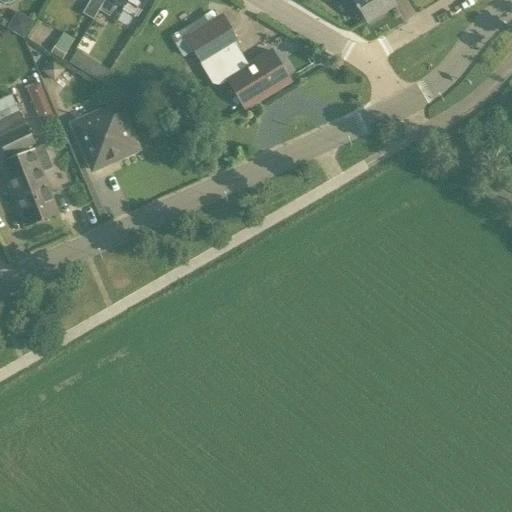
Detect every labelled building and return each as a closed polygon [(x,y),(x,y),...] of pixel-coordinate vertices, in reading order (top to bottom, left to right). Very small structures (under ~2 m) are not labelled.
[(98,10),(99,10),(104,0),(90,0),(82,14),(92,20),(98,10)] [(115,6),(116,7),(136,20),(147,0),(104,0),(99,10),(109,16),(115,6)] [(353,0),(366,21),(395,4),(392,0),(353,0)] [(17,12),(11,30),(28,36),(35,19),(17,12)] [(220,86),(229,80),(244,105),(272,88),(274,92),(290,82),(272,52),(247,66),(236,46),(240,44),(223,16),(186,38),(203,66),(214,85),(220,86)] [(67,56),(74,39),(63,35),(56,52),(67,56)] [(80,49),(75,57),(105,79),(111,70),(80,49)] [(39,83),(26,88),(41,124),(53,118),(39,83)] [(0,100),(0,143),(7,157),(36,143),(19,110),(18,111),(11,95),(0,100)] [(136,153),(139,145),(135,137),(132,136),(122,113),(113,117),(109,108),(72,124),(93,170),(124,156),(127,157),(136,153)] [(59,213),(43,172),(52,168),(43,145),(0,162),(0,164),(5,178),(24,227),(59,213)]
